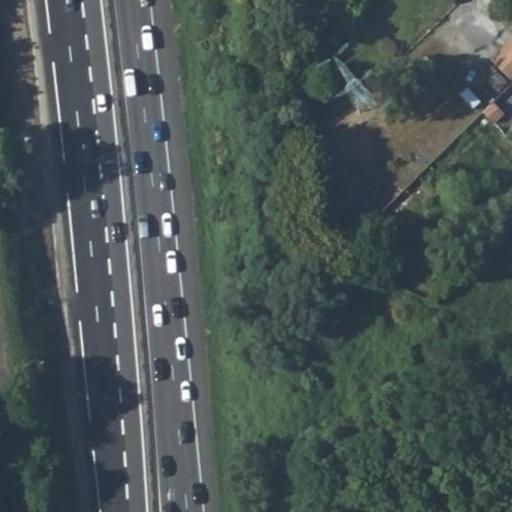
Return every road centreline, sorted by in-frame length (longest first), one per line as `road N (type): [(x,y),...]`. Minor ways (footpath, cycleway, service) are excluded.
road 1 (trunk): [(82,0),(128,511)]
road 2 (trunk): [(178,511),(133,0)]
